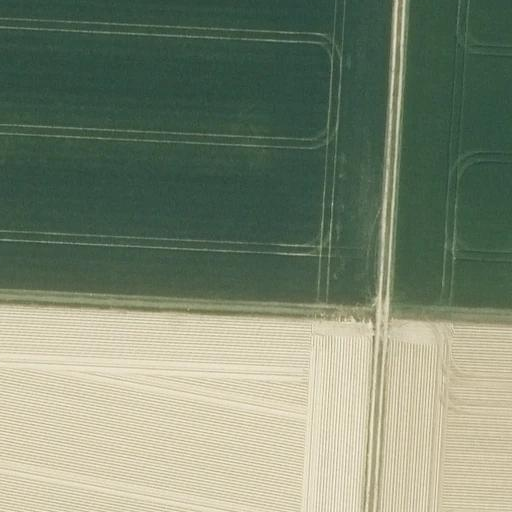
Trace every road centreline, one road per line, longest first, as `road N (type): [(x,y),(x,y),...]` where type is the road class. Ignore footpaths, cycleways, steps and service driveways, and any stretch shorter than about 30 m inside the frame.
road 1 (track): [(400,0),(369,511)]
road 2 (track): [(511,318),(0,295)]
